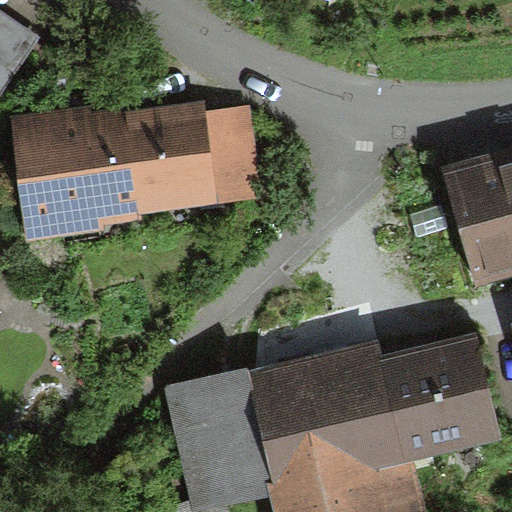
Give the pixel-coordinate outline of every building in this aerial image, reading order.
[(247,0),(269,14),(278,0),(247,0)] [(0,95),(33,41),(0,18),(0,95)] [(15,127),(32,244),(138,226),(139,220),(265,203),(252,109),(208,115),(207,107),(137,117),(123,119),(122,111),(15,127)] [(476,292),(511,281),(511,167),(500,171),(445,187),(476,292)] [(423,511),(414,474),(499,452),(478,351),(401,368),(385,372),(379,345),(166,394),(192,511),(218,511),(269,500),(271,511),(423,511)]
